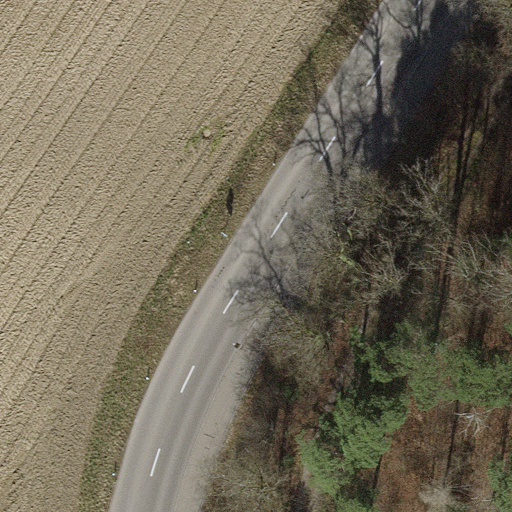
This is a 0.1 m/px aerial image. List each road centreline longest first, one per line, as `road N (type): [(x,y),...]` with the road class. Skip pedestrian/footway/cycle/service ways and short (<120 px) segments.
road 1 (tertiary): [(140,511),(171,403),(255,252),(420,0)]
road 2 (track): [(304,511),(376,302),(511,85)]
